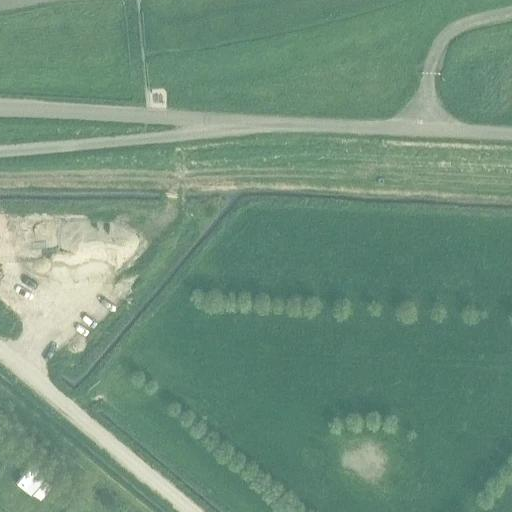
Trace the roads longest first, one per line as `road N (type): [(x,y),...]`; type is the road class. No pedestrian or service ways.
road 1 (unclassified): [(193,511),(0,347)]
road 2 (unclassified): [(219,123),(175,136),(0,155)]
road 3 (unclassified): [(219,123),(0,109)]
road 4 (unclassified): [(422,130),(219,123)]
road 5 (unclassified): [(422,130),(428,73),(445,38),(511,14)]
